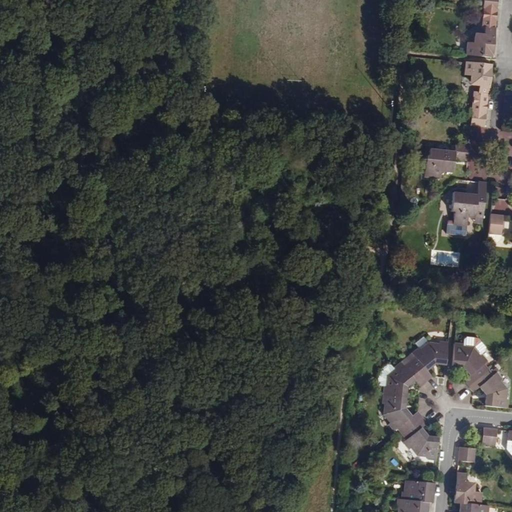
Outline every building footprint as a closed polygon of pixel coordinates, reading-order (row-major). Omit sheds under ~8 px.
[(497,0),(482,0),(482,8),(486,11),(494,12),(496,10),(497,0)] [(467,53),(492,55),(496,17),(493,15),(486,14),(482,16),(482,24),(485,24),(485,32),(481,32),(479,32),(474,35),(474,41),(468,40),(467,53)] [(490,66),(465,64),(464,77),(470,77),(469,83),(472,87),(478,87),(478,95),(475,94),(472,98),(471,113),(485,114),(490,66)] [(485,114),(471,113),(469,127),(483,128),(485,114)] [(454,153),(468,154),(469,147),(454,145),(454,153)] [(467,162),(468,154),(454,153),(428,151),(427,158),(425,157),(423,179),(440,181),(440,173),(453,174),(454,161),(467,162)] [(452,224),(451,227),(446,226),(445,236),(464,238),(466,219),(473,220),(474,209),(482,210),(485,184),(477,183),(475,196),(451,194),(449,213),(453,213),(452,224)] [(502,218),(489,216),(486,244),(494,245),(498,242),(499,240),(502,218)] [(468,386),(488,369),(483,363),(486,361),(481,354),(483,352),(484,348),(476,339),(465,339),(462,341),(462,344),(453,343),(451,365),(462,367),(469,375),(463,380),(468,386)] [(408,361),(424,381),(431,377),(425,370),(433,363),(444,365),(447,342),(438,342),(437,344),(427,343),(419,349),(418,348),(411,353),(413,356),(408,361)] [(381,396),(403,398),(404,387),(413,380),(418,386),(424,381),(408,361),(402,365),(400,362),(392,368),(390,365),(386,365),(376,373),(375,383),(378,387),(382,387),(381,396)] [(488,369),(468,386),(473,392),(479,386),(486,394),(485,405),(507,407),(508,398),(506,398),(507,388),(500,379),(501,378),(496,371),(493,374),(488,369)] [(395,428),(400,434),(420,417),(416,412),(409,416),(402,408),(403,398),(381,396),(380,404),(382,404),(381,415),(388,422),(386,424),(392,431),(395,428)] [(425,424),(420,417),(400,434),(405,439),(401,442),(407,448),(409,447),(416,456),(426,457),(426,459),(435,460),(437,438),(426,437),(419,428),(425,424)] [(496,429),(482,427),(481,442),(494,443),(496,429)] [(473,448),(459,446),(458,460),(472,462),(473,448)] [(459,503),(478,505),(480,491),(474,491),(474,485),(472,482),(465,481),(466,473),(456,472),(453,502),(459,503)] [(400,500),(426,503),(431,503),(433,484),(404,481),(403,493),(400,493),(400,500)] [(397,511),(425,511),(426,503),(400,500),(396,500),(395,507),(398,507),(397,511)] [(478,505),(459,503),(458,511),(486,511),(487,506),(478,505)]
